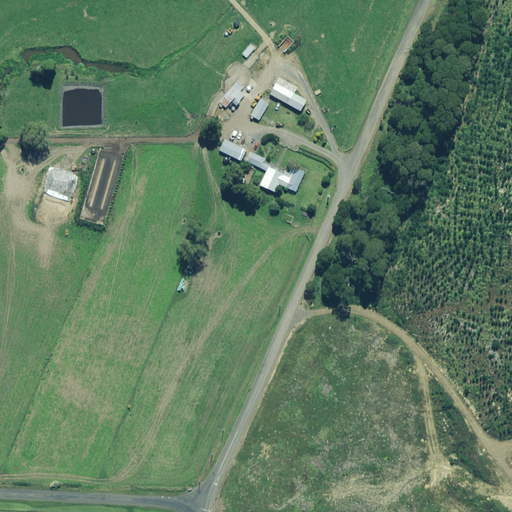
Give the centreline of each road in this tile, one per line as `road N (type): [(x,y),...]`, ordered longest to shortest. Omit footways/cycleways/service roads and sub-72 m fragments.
road 1 (unclassified): [(197,511),(428,0)]
road 2 (unclassified): [(189,511),(169,503),(0,495)]
